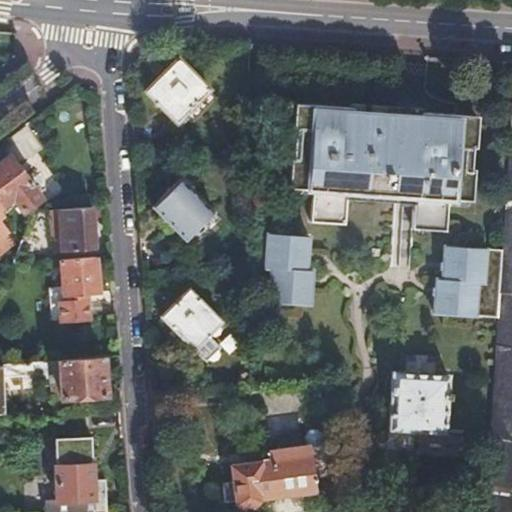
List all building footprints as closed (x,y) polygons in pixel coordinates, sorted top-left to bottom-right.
[(178,59),(144,92),(175,123),(209,91),(178,59)] [(470,201),(476,116),(292,104),(291,136),(293,136),(291,157),(289,157),(287,189),(290,189),(311,190),(311,197),(309,222),(343,224),(344,199),(345,191),(362,192),(395,194),(413,196),(412,203),(411,229),(444,232),(446,207),(447,199),(467,201),(470,201)] [(511,511),(511,127),(505,250),(501,318),(490,511),(511,511)] [(0,189),(9,202),(11,204),(16,201),(24,210),(42,196),(7,152),(0,157),(0,189)] [(179,184),(152,213),(184,245),(212,215),(179,184)] [(0,215),(1,215),(0,213),(0,207),(9,202),(0,189),(0,215)] [(290,196),(311,197),(311,190),(290,189),(290,196)] [(362,200),(362,192),(345,191),(344,199),(362,200)] [(395,202),(412,203),(413,196),(395,194),(395,202)] [(467,208),(467,201),(447,199),(446,207),(467,208)] [(92,208),(54,211),(57,253),(95,250),(92,208)] [(267,303),(309,306),(312,271),(306,271),(308,237),(266,235),(264,269),(270,270),(267,303)] [(433,314),(501,318),(505,250),(443,246),(441,280),(435,279),(433,314)] [(61,310),(89,309),(88,294),(99,293),(97,258),(63,260),(66,296),(68,296),(69,304),(61,304),(61,310)] [(0,291),(0,313),(18,313),(16,291),(0,291)] [(160,325),(194,356),(206,344),(222,326),(188,295),(160,325)] [(90,320),(89,309),(61,310),(62,322),(90,320)] [(206,344),(194,356),(206,367),(218,355),(206,344)] [(0,412),(4,412),(1,376),(23,374),(23,378),(48,376),(50,401),(104,397),(101,357),(0,364),(0,412)] [(392,364),(388,420),(444,425),(446,392),(451,392),(452,385),(447,384),(448,367),(392,364)] [(49,501),(49,511),(109,511),(111,511),(109,480),(96,480),(94,437),(57,439),(61,500),(49,501)] [(229,481),(219,482),(223,502),(232,501),(233,505),(237,508),(254,505),(256,501),(256,497),(311,489),(304,446),(251,454),(252,463),(227,467),(229,481)]
